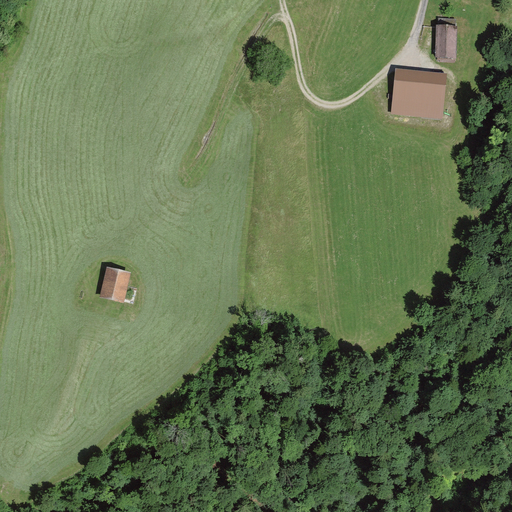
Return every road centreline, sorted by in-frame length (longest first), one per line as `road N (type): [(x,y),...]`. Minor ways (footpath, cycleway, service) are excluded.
road 1 (track): [(284,15),(259,34),(183,182),(100,261)]
road 2 (track): [(405,51),(352,98),(324,103),(303,87),(284,15)]
